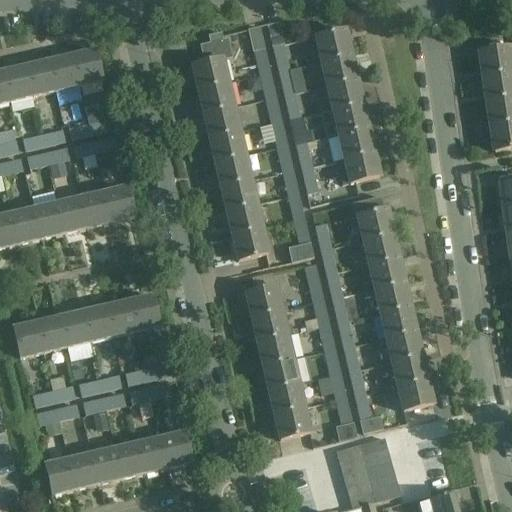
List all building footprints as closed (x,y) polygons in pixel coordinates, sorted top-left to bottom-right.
[(271,49),(283,46),(278,25),(266,27),(271,49)] [(252,54),(264,51),(258,29),(247,32),(252,54)] [(314,39),(320,64),(349,57),(343,32),(314,39)] [(191,68),(197,92),(227,85),(221,62),(231,60),(227,40),(222,41),(220,34),(207,37),(209,44),(199,47),(203,65),(191,68)] [(283,46),(271,49),(277,74),(288,71),(283,46)] [(484,80),(511,76),(511,50),(480,55),(484,80)] [(264,51),(252,54),(257,78),(269,75),(264,51)] [(71,57),(78,89),(102,83),(94,52),(71,57)] [(48,63),(55,94),(78,89),(71,57),(48,63)] [(355,81),(349,57),(320,64),(326,88),(355,81)] [(24,68),(32,100),(55,94),(48,63),(24,68)] [(1,74),(8,105),(32,100),(24,68),(1,74)] [(282,98),(294,95),(288,71),(277,74),(282,98)] [(0,74),(0,107),(8,105),(1,74),(0,74)] [(269,75),(257,78),(263,103),(275,100),(269,75)] [(511,76),(484,80),(488,105),(511,101),(511,76)] [(361,106),(355,81),(326,88),(331,113),(361,106)] [(197,92),(203,117),(233,110),(227,85),(197,92)] [(178,94),(183,122),(199,119),(194,91),(178,94)] [(288,123),(300,120),(294,95),(282,98),(288,123)] [(269,127),(281,124),(275,100),(263,103),(269,127)] [(511,101),(488,105),(491,130),(511,126),(511,101)] [(366,130),(361,106),(331,113),(337,137),(366,130)] [(238,134),(233,110),(203,117),(208,141),(238,134)] [(300,120),(288,123),(294,147),(306,144),(300,120)] [(87,126),(90,138),(111,133),(108,122),(87,126)] [(281,124),(269,127),(275,151),(286,149),(281,124)] [(90,138),(87,126),(68,131),(71,142),(90,138)] [(511,126),(491,130),(495,155),(511,152),(511,126)] [(372,154),(366,130),(337,137),(343,161),(372,154)] [(0,159),(18,155),(14,139),(17,139),(15,132),(0,134),(0,159)] [(40,137),(43,149),(64,144),(62,132),(40,137)] [(244,159),(238,134),(208,141),(214,165),(244,159)] [(25,153),(43,149),(40,137),(22,142),(25,153)] [(91,145),(94,157),(115,152),(112,140),(91,145)] [(306,144),(294,147),(300,171),(311,169),(306,144)] [(94,157),(91,145),(72,149),(75,161),(94,157)] [(286,149),(275,151),(280,176),(292,173),(286,149)] [(45,156),(47,167),(69,162),(66,151),(45,156)] [(372,154),(343,161),(349,186),(378,179),(372,154)] [(47,167),(45,156),(26,160),(29,172),(47,167)] [(250,183),(244,159),(214,165),(220,190),(250,183)] [(0,166),(0,176),(1,178),(22,174),(20,162),(0,166)] [(322,165),(330,195),(343,191),(335,162),(322,165)] [(311,169),(300,171),(308,208),(327,203),(324,191),(317,193),(311,169)] [(292,173),(280,176),(286,200),(298,198),(292,173)] [(225,214),(255,207),(250,183),(220,190),(225,214)] [(503,212),(511,210),(511,184),(500,187),(503,212)] [(103,194),(110,226),(134,220),(126,189),(103,194)] [(79,200),(87,232),(110,226),(103,194),(79,200)] [(298,198),(286,200),(292,225),(304,222),(298,198)] [(356,219),(362,243),(392,237),(386,212),(381,213),(378,201),(380,201),(379,199),(350,206),(350,208),(352,207),(355,220),(356,219)] [(56,205),(64,237),(87,232),(79,200),(56,205)] [(33,211),(40,243),(64,237),(56,205),(33,211)] [(261,232),(255,207),(225,214),(231,239),(261,232)] [(511,210),(503,212),(507,237),(511,236),(511,210)] [(9,217),(17,248),(40,243),(33,211),(9,217)] [(331,251),(322,214),(310,217),(319,254),(331,251)] [(0,252),(17,248),(9,217),(0,218),(0,252)] [(304,222),(292,225),(297,248),(287,251),(290,266),(313,260),(309,245),(304,222)] [(261,232),(231,239),(237,263),(267,256),(261,232)] [(397,261),(392,237),(362,243),(368,268),(397,261)] [(337,275),(331,251),(319,254),(325,278),(337,275)] [(397,261),(368,268),(374,292),(403,285),(397,261)] [(346,286),(368,278),(363,264),(341,271),(346,286)] [(325,278),(330,302),(343,299),(337,275),(325,278)] [(312,307),(324,304),(318,278),(306,281),(312,307)] [(403,285),(374,292),(379,316),(409,309),(403,285)] [(245,296),(251,321),(280,314),(288,312),(286,302),(277,304),(274,290),(245,296)] [(372,292),(353,292),(354,309),(373,309),(372,292)] [(129,304),(136,334),(159,329),(152,299),(129,304)] [(336,326),(348,324),(343,299),(330,302),(336,326)] [(105,309),(112,340),(136,334),(129,304),(105,309)] [(312,307),(318,332),(329,329),(324,304),(312,307)] [(82,315),(89,345),(112,340),(105,309),(82,315)] [(385,341),(415,334),(409,309),(379,316),(385,341)] [(251,321),(257,346),(286,339),(293,338),(290,327),(283,329),(280,314),(251,321)] [(59,320),(66,351),(89,345),(82,315),(59,320)] [(59,320),(35,326),(42,356),(66,351),(59,320)] [(342,351),(354,348),(348,324),(336,326),(342,351)] [(42,356),(35,326),(12,331),(19,362),(42,356)] [(329,329),(318,332),(323,357),(335,354),(329,329)] [(420,358),(415,334),(385,341),(391,365),(420,358)] [(257,346),(262,371),(291,364),(286,339),(257,346)] [(354,348),(342,351),(347,375),(360,372),(354,348)] [(323,357),(329,381),(341,379),(335,354),(323,357)] [(426,382),(420,358),(391,365),(397,389),(426,382)] [(297,389),(291,364),(262,371),(268,396),(297,389)] [(144,372),(147,383),(167,379),(164,367),(144,372)] [(147,383),(144,372),(124,376),(127,388),(147,383)] [(360,372),(347,375),(353,399),(366,396),(360,372)] [(98,383),(100,394),(121,389),(118,378),(98,383)] [(329,381),(335,406),(347,404),(341,379),(329,381)] [(426,382),(397,389),(403,414),(432,407),(426,382)] [(100,394),(98,383),(78,387),(81,399),(100,394)] [(149,390),(151,402),(171,397),(168,386),(149,390)] [(51,393),(54,405),(74,400),(71,389),(51,393)] [(297,389),(268,396),(274,420),(303,414),(297,389)] [(151,402),(149,390),(129,395),(131,407),(151,402)] [(54,405),(51,393),(32,398),(34,410),(54,405)] [(102,401),(105,413),(125,408),(122,396),(102,401)] [(371,420),(366,396),(353,399),(359,423),(362,436),(382,431),(379,418),(371,420)] [(105,413),(102,401),(82,406),(85,417),(105,413)] [(340,429),(352,426),(347,404),(335,406),(340,429)] [(55,412),(58,424),(78,419),(76,407),(55,412)] [(58,424),(55,412),(36,417),(39,428),(58,424)] [(308,436),(303,414),(274,420),(279,443),(308,436)] [(160,440),(167,471),(191,465),(184,434),(160,440)] [(137,445),(144,476),(167,471),(160,440),(137,445)] [(362,459),(386,452),(383,441),(359,447),(362,459)] [(114,451),(121,482),(144,476),(137,445),(114,451)] [(334,454),(337,465),(362,459),(359,447),(334,454)] [(90,456),(98,487),(121,482),(114,451),(90,456)] [(386,452),(362,459),(365,470),(389,463),(386,452)] [(67,462),(75,493),(98,487),(90,456),(67,462)] [(337,465),(341,477),(365,470),(362,459),(337,465)] [(75,493),(67,462),(43,467),(51,498),(75,493)] [(392,475),(389,463),(365,470),(368,481),(392,475)] [(344,488),(368,481),(365,470),(341,477),(344,488)] [(395,487),(392,475),(368,481),(371,493),(395,487)] [(344,488),(347,500),(371,493),(368,481),(344,488)] [(395,487),(371,493),(375,505),(399,499),(395,487)] [(375,505),(371,493),(347,500),(349,511),(353,511),(361,510),(373,506),(375,505)] [(460,511),(456,496),(416,507),(417,511),(460,511)]
